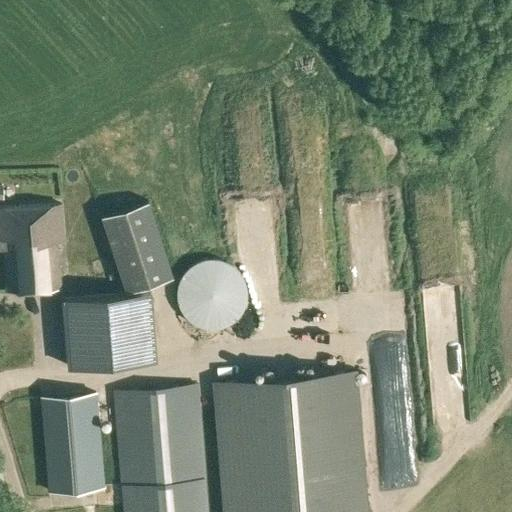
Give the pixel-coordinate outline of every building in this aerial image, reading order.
[(385,236),(382,161),(350,162),(352,237),(385,236)] [(101,215),(126,291),(172,276),(147,200),(121,208),(101,215)] [(0,248),(5,248),(7,291),(61,288),(57,240),(64,239),(61,203),(0,205),(0,248)] [(179,280),(177,285),(177,290),(177,295),(178,301),(180,306),(182,310),(185,315),(189,318),(194,322),(198,324),(204,326),(209,326),(214,326),(220,326),(225,324),(230,322),(234,319),(238,315),(241,311),(244,306),(246,301),(247,296),(247,290),(246,285),(245,280),(243,275),(240,270),(236,266),(232,263),(228,260),(223,258),(217,257),(212,256),(207,257),(201,258),(196,260),(192,263),(187,266),(184,270),(181,275),(179,280)] [(65,297),(71,365),(156,360),(151,292),(65,297)] [(436,312),(442,427),(467,425),(461,311),(436,312)] [(363,511),(353,370),(217,381),(227,511),(363,511)] [(122,484),(124,511),(207,511),(205,477),(197,383),(114,390),(122,484)] [(42,395),(49,490),(103,486),(95,391),(42,395)]
